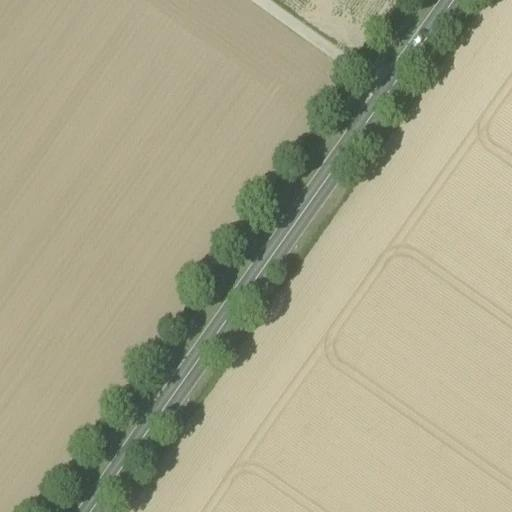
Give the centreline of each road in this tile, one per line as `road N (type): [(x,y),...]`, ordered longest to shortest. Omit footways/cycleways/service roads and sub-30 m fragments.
road 1 (tertiary): [(91,511),(450,0)]
road 2 (track): [(256,0),(386,91)]
